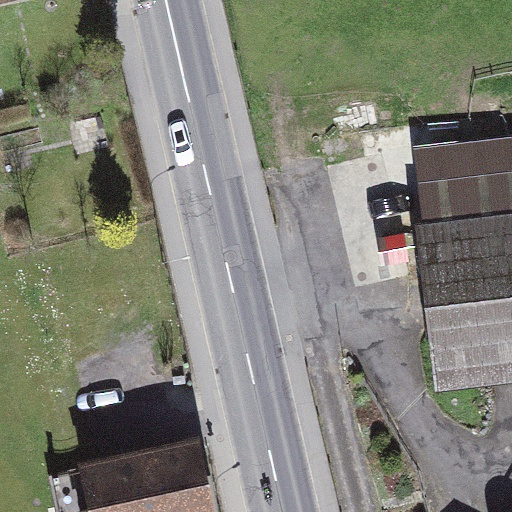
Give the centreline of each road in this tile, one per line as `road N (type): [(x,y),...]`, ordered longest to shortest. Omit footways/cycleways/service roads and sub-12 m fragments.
road 1 (secondary): [(166,0),(282,511)]
road 2 (track): [(236,304),(366,318),(449,468),(511,477)]
